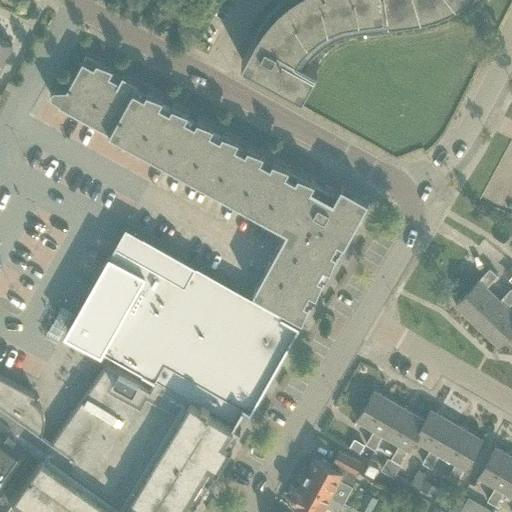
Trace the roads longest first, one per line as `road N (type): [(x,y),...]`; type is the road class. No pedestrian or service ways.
road 1 (unclassified): [(404,193),(72,0)]
road 2 (tertiary): [(248,511),(363,317)]
road 3 (tertiary): [(404,193),(462,140),(511,47)]
road 4 (residential): [(511,403),(363,317)]
road 5 (tertiary): [(363,317),(412,227),(404,193)]
